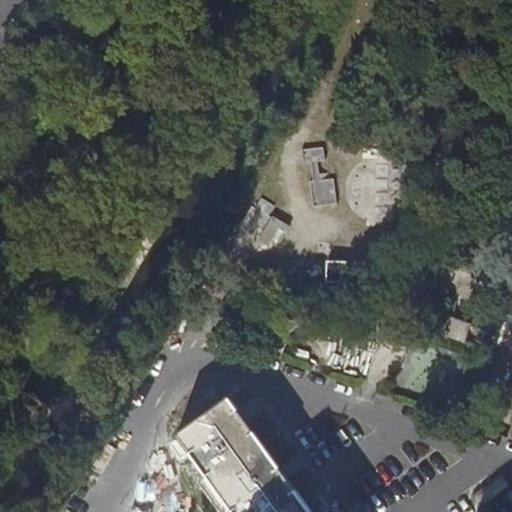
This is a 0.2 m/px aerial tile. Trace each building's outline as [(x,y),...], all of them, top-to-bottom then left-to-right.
[(302,150),(303,163),(311,162),(314,181),(310,181),(313,207),(338,204),(334,178),(331,178),(330,173),(319,174),(318,161),(325,161),(323,148),(302,150)] [(252,207),(240,226),(259,238),(258,240),(268,246),(279,228),(286,233),(290,227),(272,216),(271,217),(268,216),(274,207),(262,200),(256,209),(252,207)] [(350,262),(326,261),(325,283),(349,284),(350,262)] [(295,273),(296,274),(297,275),(299,275),(300,275),(301,274),(302,273),(303,271),(303,270),(303,269),(302,267),(301,267),(299,266),(298,266),(296,267),(295,268),(295,269),(294,270),(294,272),(295,273)] [(313,276),(314,277),(316,277),(318,277),(320,276),(321,275),(322,273),(322,271),(322,269),(321,268),(319,266),(317,266),(315,266),(314,266),(312,267),(311,269),(311,271),(311,273),(311,274),(313,276)] [(450,319),(444,335),(465,342),(470,326),(450,319)] [(202,392),(210,403),(221,395),(213,384),(202,392)] [(199,420),(178,436),(232,511),(311,511),(288,479),(283,472),(280,468),(247,422),(243,416),(238,410),(230,397),(199,420)] [(474,497),(480,507),(510,486),(503,477),(474,497)]
